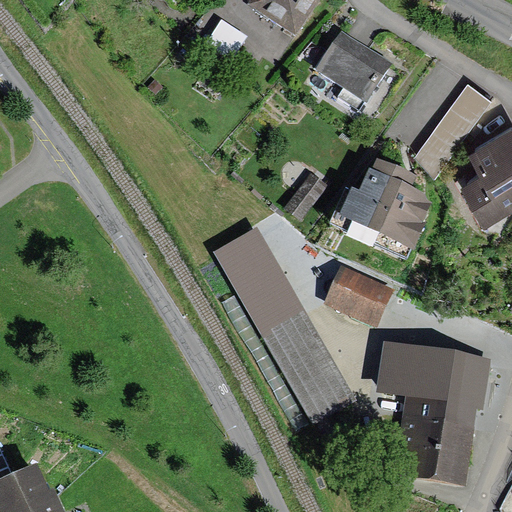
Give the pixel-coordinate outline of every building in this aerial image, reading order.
[(247,0),(238,14),(293,48),(322,0),(247,0)] [(344,41),(317,80),(363,111),(389,72),(344,41)] [(461,185),(482,223),(511,206),(511,126),(471,149),(483,173),(461,185)] [(338,229),(412,258),(431,211),(409,202),(416,185),(373,169),(358,205),(349,201),(338,229)] [(284,217),(299,229),(328,189),(312,178),(284,217)] [(271,266),(285,279),(301,262),(286,249),(271,266)] [(343,270),(326,307),(378,331),(395,293),(343,270)] [(311,434),(354,410),(301,315),(258,339),(311,434)] [(403,484),(466,494),(485,372),(386,356),(378,404),(415,410),(403,484)] [(58,511),(53,499),(47,502),(36,477),(0,493),(0,511),(58,511)]
